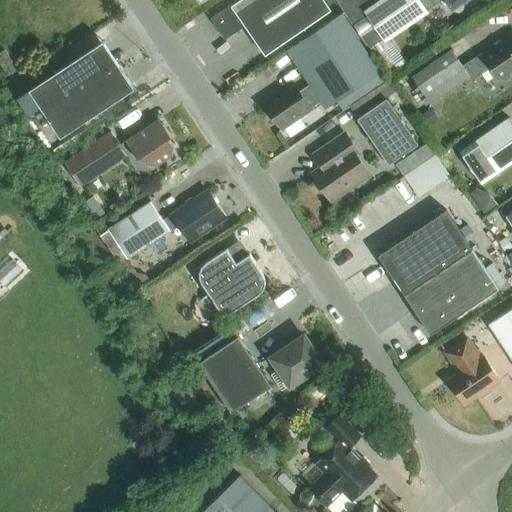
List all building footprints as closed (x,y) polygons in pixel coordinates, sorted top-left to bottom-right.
[(264,55),(330,10),(323,0),(238,0),(231,5),(230,4),(210,19),(224,40),(244,26),(264,55)] [(382,0),(354,20),(373,47),(424,11),(425,11),(436,3),(434,0),(382,0)] [(434,0),(436,3),(440,1),(446,9),(458,12),(461,10),(462,4),(467,0),(434,0)] [(304,78),(324,108),(381,70),(349,22),(303,52),(315,70),(304,78)] [(511,35),(475,60),(484,72),(487,70),(493,79),(505,81),(508,78),(509,73),(511,70),(511,35)] [(60,137),(120,97),(134,88),(102,41),(28,90),(29,91),(18,98),(38,127),(48,120),(60,137)] [(484,72),(475,60),(473,57),(462,65),(451,49),(411,77),(429,104),(469,77),(471,81),(484,72)] [(17,69),(4,50),(0,52),(0,65),(7,76),(17,69)] [(320,101),(308,85),(299,92),(293,83),(263,104),(281,129),(310,109),(310,108),(320,101)] [(388,165),(418,144),(386,98),(356,118),(388,165)] [(511,123),(508,118),(458,152),(480,184),(511,162),(511,123)] [(148,164),(157,165),(171,156),(173,148),(167,139),(171,137),(162,124),(153,123),(153,122),(125,141),(126,141),(119,146),(110,132),(63,163),(79,187),(126,156),(125,154),(127,153),(135,148),(140,157),(142,155),(148,164)] [(372,172),(345,134),(312,156),(320,168),(312,174),(330,201),(372,172)] [(420,194),(452,173),(438,151),(406,172),(420,194)] [(178,223),(190,242),(225,219),(206,190),(162,220),(150,202),(98,237),(116,265),(169,230),(178,223)] [(377,255),(430,334),(498,289),(445,210),(377,255)] [(0,239),(9,232),(0,221),(0,239)] [(506,237),(498,242),(504,251),(511,246),(506,237)] [(235,263),(226,248),(193,271),(208,294),(204,297),(201,300),(197,297),(195,299),(194,302),(193,306),(193,310),(194,313),(195,317),(197,320),(199,322),(202,324),(203,325),(206,321),(208,322),(213,322),(215,322),(220,320),(259,294),(258,294),(262,290),(264,285),(265,280),(262,275),(263,275),(249,254),(235,263)] [(511,360),(511,308),(488,324),(511,360)] [(303,336),(270,358),(289,386),(322,364),(303,336)] [(230,414),(271,387),(237,337),(197,363),(230,414)] [(488,388),(499,380),(483,357),(480,359),(466,338),(445,353),(459,373),(448,380),(464,404),(478,394),(480,397),(490,390),(488,388)] [(351,501),(377,475),(348,446),(360,435),(340,415),(326,429),(338,442),(316,465),(324,473),(310,487),(327,505),(342,491),(351,501)] [(275,511),(239,475),(201,511),(275,511)]
